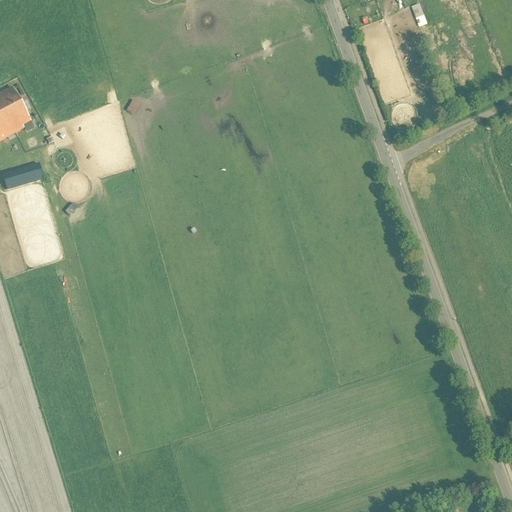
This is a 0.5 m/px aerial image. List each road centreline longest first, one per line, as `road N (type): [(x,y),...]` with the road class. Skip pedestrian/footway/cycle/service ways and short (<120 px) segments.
road 1 (tertiary): [(511,504),(326,0)]
road 2 (track): [(511,102),(386,165)]
